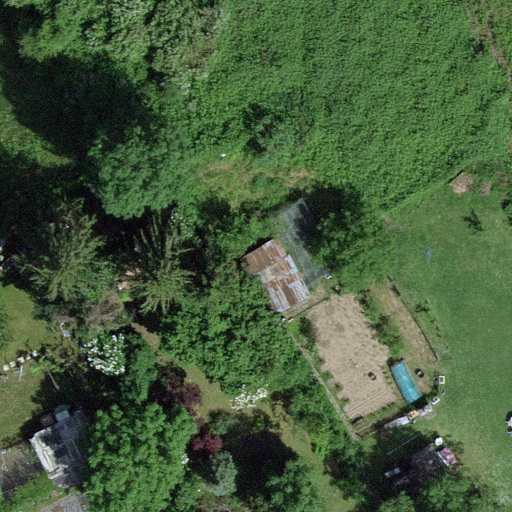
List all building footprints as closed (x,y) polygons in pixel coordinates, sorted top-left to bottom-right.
[(175,198),(159,169),(123,189),(126,193),(140,218),(175,198)] [(107,237),(140,218),(126,193),(93,212),(107,237)] [(308,287),(280,237),(241,258),(270,309),(308,287)] [(112,461),(83,408),(31,436),(60,489),(112,461)] [(440,454),(394,482),(412,511),(422,511),(461,489),(440,454)]
